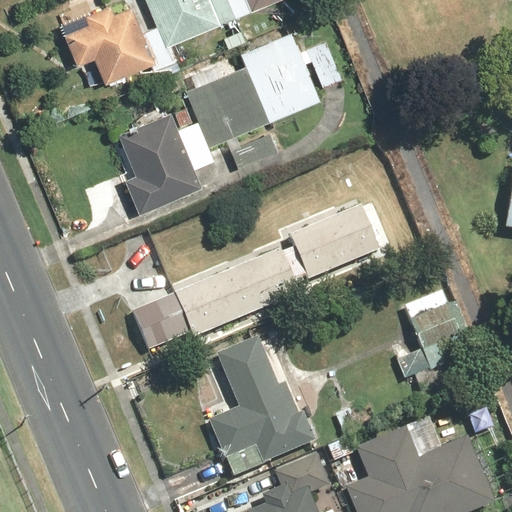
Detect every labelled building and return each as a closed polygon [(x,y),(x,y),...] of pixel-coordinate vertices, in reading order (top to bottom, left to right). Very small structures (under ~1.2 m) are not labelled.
[(145,0),(165,46),(276,0),(145,0)] [(60,22),(76,63),(96,55),(106,81),(153,62),(129,3),(112,10),(109,3),(60,22)] [(132,176),(123,180),(138,213),(199,188),(192,169),(214,160),(209,147),(320,101),(290,30),(237,52),(243,66),(186,90),(193,107),(117,139),(132,176)] [(238,169),(281,149),(274,133),(231,153),(238,169)] [(511,176),(503,233),(511,234),(511,176)] [(140,302),(158,344),(189,331),(193,340),(298,297),(291,280),(306,274),(308,278),(376,251),(358,207),(287,236),(291,247),(282,251),(279,245),(140,302)] [(440,293),(404,307),(421,351),(395,361),(404,382),(466,357),(440,293)] [(237,409),(208,421),(224,458),(255,445),(263,463),(314,440),(302,412),(296,415),(259,333),(212,353),(237,409)] [(343,487),(354,511),(463,511),(490,500),(462,434),(422,451),(410,424),(353,449),(365,478),(343,487)] [(263,507),(249,511),(314,511),(308,494),(327,487),(314,455),(274,471),(280,487),(259,496),(263,507)]
